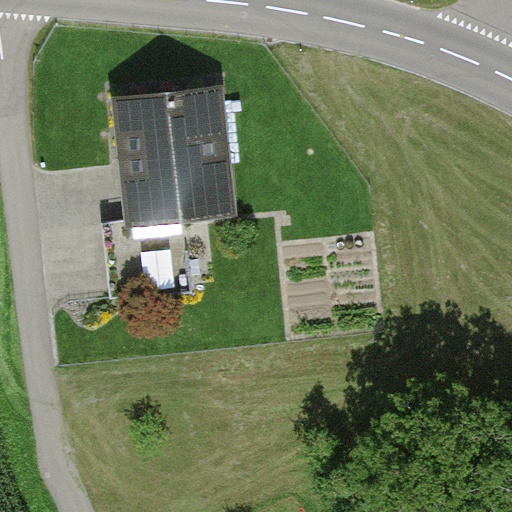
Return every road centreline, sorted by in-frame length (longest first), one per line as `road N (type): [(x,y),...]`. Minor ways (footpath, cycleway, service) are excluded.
road 1 (residential): [(0,28),(54,438),(78,511)]
road 2 (tertiary): [(508,77),(396,36),(279,9),(167,0)]
